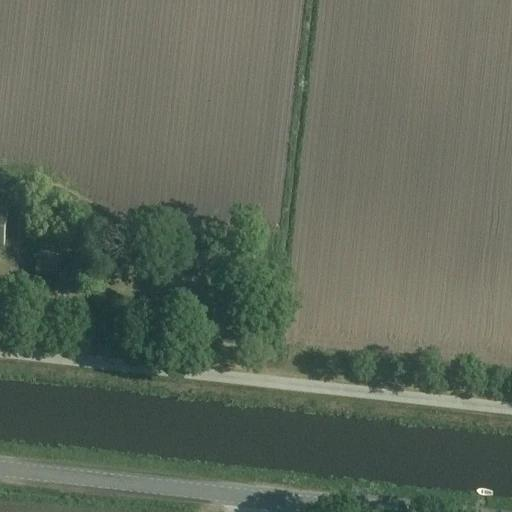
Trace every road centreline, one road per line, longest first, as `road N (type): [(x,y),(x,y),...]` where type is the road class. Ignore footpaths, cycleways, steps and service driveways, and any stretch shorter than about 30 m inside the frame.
road 1 (unclassified): [(511,412),(0,356)]
road 2 (tertiary): [(0,469),(366,511)]
